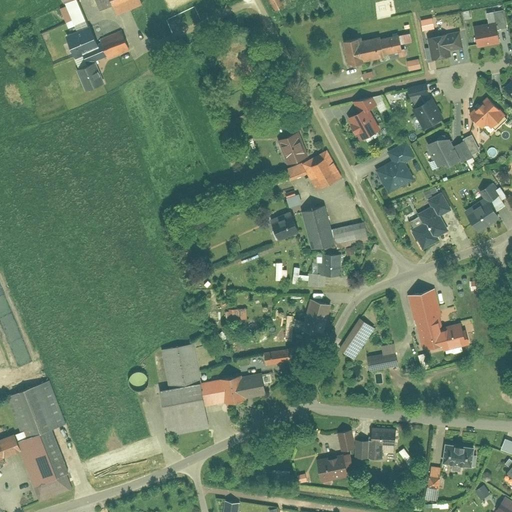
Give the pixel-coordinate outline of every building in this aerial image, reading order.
[(76,0),(63,0),(74,30),(86,25),(76,0)] [(144,5),(141,0),(96,0),(101,10),(114,4),(119,16),(144,5)] [(282,0),(271,0),(277,11),(286,6),(282,0)] [(473,26),(477,46),(500,41),(497,29),(506,27),(503,9),(493,11),(495,21),(473,26)] [(422,21),(424,30),(436,28),(434,19),(422,21)] [(83,51),(98,45),(90,27),(67,36),(75,55),(83,51)] [(101,39),(102,43),(98,45),(83,51),(88,64),(78,69),(87,89),(103,82),(93,59),(107,53),(109,57),(130,48),(121,30),(101,39)] [(445,30),(427,35),(434,59),(450,54),(449,50),(464,46),(460,30),(446,33),(445,30)] [(398,32),(343,43),(346,60),(402,49),(398,32)] [(404,46),(414,44),(412,32),(402,34),(404,46)] [(408,63),(409,71),(422,69),(420,61),(408,63)] [(511,79),(503,87),(511,95),(511,79)] [(429,95),(413,105),(426,127),(442,116),(429,95)] [(358,137),(379,126),(369,105),(375,103),(371,96),(355,104),(357,109),(347,113),(358,137)] [(488,96),(470,110),(477,118),(481,115),(490,126),(504,114),(488,96)] [(296,131),(282,136),(289,157),(303,152),(296,131)] [(441,167),(459,157),(463,165),(484,152),(474,135),(454,146),(447,133),(428,144),(441,167)] [(379,171),(389,194),(413,183),(404,163),(410,160),(403,145),(389,152),(395,164),(379,171)] [(336,172),(324,150),(287,171),(292,180),(305,172),(313,186),(336,172)] [(469,212),(482,231),(500,218),(490,203),(497,199),(504,209),(511,204),(502,190),(495,194),(489,186),(481,191),(487,200),(469,212)] [(286,193),(289,199),(297,196),(294,189),(286,193)] [(437,237),(450,230),(442,214),(450,210),(443,194),(431,200),(438,214),(427,220),(428,222),(414,229),(425,249),(439,242),(437,237)] [(303,206),(311,245),(366,233),(363,219),(330,226),(325,202),(303,206)] [(294,230),(290,217),(268,224),(273,238),(294,230)] [(339,251),(320,250),(320,270),(339,270),(339,251)] [(460,318),(440,324),(429,285),(407,292),(422,345),(444,338),(445,343),(465,337),(460,318)] [(328,305),(311,300),(303,327),(320,333),(328,305)] [(288,318),(286,330),(294,331),(295,319),(288,318)] [(356,318),(338,345),(353,355),(370,327),(356,318)] [(294,331),(286,330),(285,342),(293,342),(294,331)] [(157,384),(164,429),(209,422),(206,401),(265,391),(262,372),(239,376),(238,371),(205,376),(200,341),(168,346),(174,381),(157,384)] [(308,342),(263,352),(265,364),(310,354),(308,342)] [(394,349),(366,354),(369,370),(397,365),(394,349)] [(148,381),(149,377),(148,374),(146,371),(145,370),(142,369),(140,368),(137,369),(136,369),(133,371),(131,374),(131,378),(131,380),(132,381),(134,384),(137,385),(141,386),(144,385),(146,383),(148,381)] [(0,455),(17,448),(38,498),(71,484),(47,428),(66,420),(44,369),(9,384),(30,435),(20,439),(16,431),(0,438),(0,455)] [(338,427),(341,442),(351,440),(348,425),(338,427)] [(367,428),(366,436),(357,435),(355,452),(382,454),(382,447),(391,447),(392,430),(367,428)] [(277,438),(257,448),(260,455),(281,445),(277,438)] [(476,445),(446,441),(443,461),(476,465),(477,454),(474,454),(476,445)] [(342,452),(317,458),(321,475),(346,470),(342,452)] [(274,469),(273,480),(283,481),(284,470),(274,469)] [(442,477),(432,475),(429,486),(440,489),(442,477)] [(511,511),(511,502),(501,497),(492,511),(511,511)] [(226,501),(223,511),(238,511),(240,504),(226,501)]
